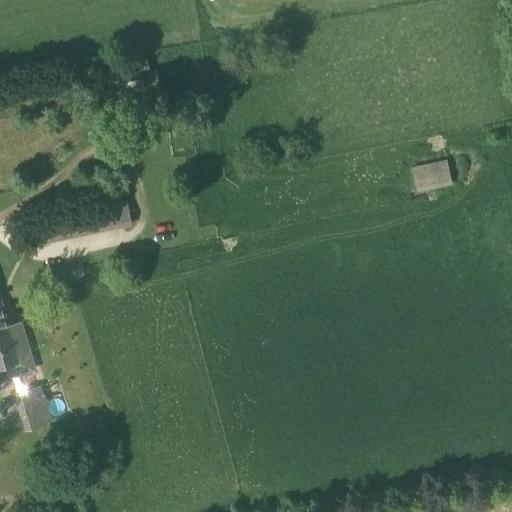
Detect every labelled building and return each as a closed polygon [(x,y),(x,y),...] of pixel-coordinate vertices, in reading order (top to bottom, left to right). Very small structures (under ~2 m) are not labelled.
[(101,66),(105,86),(150,75),(145,56),(101,66)] [(0,106),(9,104),(5,84),(0,85),(0,106)] [(138,136),(192,125),(188,104),(134,116),(138,136)] [(417,192),(452,184),(446,159),(412,166),(417,192)] [(32,246),(131,225),(124,191),(102,196),(25,212),(32,246)] [(21,372),(23,372),(34,369),(19,323),(8,327),(0,300),(0,365),(17,361),(21,372)] [(39,387),(29,390),(17,394),(27,429),(50,421),(39,387)] [(109,425),(94,428),(97,442),(113,439),(109,425)]
